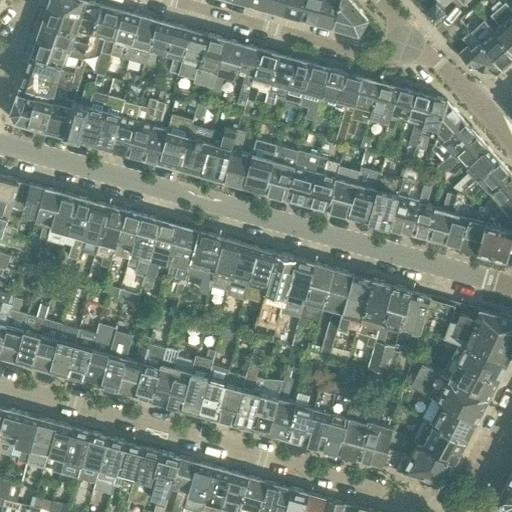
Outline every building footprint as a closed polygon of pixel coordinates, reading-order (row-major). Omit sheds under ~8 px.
[(49,0),(48,5),(95,19),(100,4),(87,0),(49,0)] [(283,13),(286,0),(267,0),(266,8),(283,13)] [(286,0),(283,13),(299,17),(303,0),(286,0)] [(303,0),(299,17),(316,22),(321,0),(303,0)] [(321,0),(316,22),(333,27),(339,0),(321,0)] [(350,0),(339,0),(333,27),(358,34),(367,18),(350,0)] [(426,0),(435,9),(445,0),(460,0),(464,3),(467,0),(426,0)] [(498,1),(494,5),(511,25),(511,11),(505,3),(504,3),(502,4),(498,1)] [(105,75),(110,54),(122,10),(100,4),(95,19),(91,31),(90,34),(105,38),(95,72),(105,75)] [(42,21),(77,30),(79,24),(89,27),(88,30),(91,31),(95,19),(48,5),(42,21)] [(500,25),(492,31),(511,53),(511,25),(494,5),(491,7),(495,12),(491,15),(500,25)] [(110,54),(129,59),(141,15),(122,10),(110,54)] [(129,59),(145,64),(156,19),(141,15),(129,59)] [(156,53),(165,55),(173,24),(156,19),(145,64),(153,66),(156,53)] [(36,39),(84,53),(87,44),(74,40),(77,30),(42,21),(36,39)] [(170,71),(177,73),(190,28),(173,24),(165,55),(173,57),(170,71)] [(477,25),(470,32),(501,68),(511,58),(511,53),(492,31),(487,36),(477,25)] [(186,75),(194,78),(206,33),(190,28),(177,73),(186,76),(186,75)] [(501,68),(470,32),(461,40),(467,46),(459,53),(470,66),(496,73),(501,68)] [(193,82),(212,87),(226,38),(206,33),(194,78),(193,82)] [(226,38),(212,87),(212,89),(215,90),(220,91),(221,86),(223,75),(235,79),(245,44),(226,38)] [(30,54),(62,64),(66,65),(69,56),(82,60),(84,53),(36,39),(30,54)] [(235,79),(233,87),(249,92),(261,48),(245,44),(235,79)] [(258,89),(268,91),(279,53),(261,48),(249,92),(247,98),(255,100),(258,89)] [(279,53),(268,91),(276,94),(276,97),(284,99),(295,58),(279,53)] [(30,54),(25,70),(69,82),(77,84),(81,73),(82,68),(76,66),(75,71),(74,74),(60,70),(62,64),(30,54)] [(284,99),(301,104),(312,62),(295,58),(284,99)] [(314,120),(315,120),(329,67),(312,62),(301,104),(309,106),(306,118),(314,120)] [(327,104),(336,107),(345,72),(329,67),(315,120),(322,122),(327,104)] [(37,90),(55,94),(65,97),(67,90),(69,82),(25,70),(20,85),(37,90)] [(344,141),(346,132),(361,76),(345,72),(336,107),(345,109),(336,139),(344,141)] [(371,108),(378,81),(361,76),(346,132),(354,135),(358,121),(362,106),(371,108)] [(175,86),(173,93),(188,97),(191,84),(176,80),(175,86)] [(369,117),(387,122),(396,86),(378,81),(371,108),(362,106),(358,121),(367,124),(369,117)] [(15,121),(27,124),(37,90),(20,85),(11,112),(10,112),(15,121)] [(398,116),(406,119),(414,91),(396,86),(387,122),(379,152),(387,154),(398,116)] [(63,134),(80,139),(93,90),(84,88),(80,103),(72,101),(71,107),(63,134)] [(27,124),(46,130),(55,94),(37,90),(27,124)] [(93,90),(80,139),(83,140),(95,143),(109,94),(102,92),(94,90),(93,90)] [(414,91),(406,119),(415,121),(408,144),(417,146),(416,147),(417,147),(431,95),(414,91)] [(46,130),(63,134),(71,107),(63,105),(65,97),(55,94),(46,130)] [(109,94),(95,143),(110,147),(124,99),(124,98),(116,96),(109,94)] [(430,133),(437,135),(447,100),(431,95),(417,147),(426,149),(430,133)] [(139,107),(127,152),(142,156),(158,100),(149,98),(147,106),(140,104),(139,107)] [(124,99),(110,147),(127,152),(139,107),(140,104),(132,102),(124,99)] [(142,156),(158,161),(168,130),(168,127),(161,125),(166,103),(158,100),(142,156)] [(435,140),(437,142),(463,118),(447,100),(437,135),(435,137),(435,140)] [(197,101),(193,115),(202,118),(205,104),(197,101)] [(168,130),(158,161),(180,167),(191,124),(192,120),(172,114),(168,127),(168,130)] [(433,147),(444,159),(475,131),(463,118),(437,142),(434,144),(433,147)] [(180,167),(201,172),(212,130),(191,124),(180,167)] [(212,130),(201,172),(222,178),(235,131),(224,128),(223,133),(212,130)] [(222,178),(243,184),(252,153),(241,150),(246,131),(236,128),(235,131),(222,178)] [(459,159),(465,165),(487,145),(475,131),(444,159),(435,167),(431,170),(438,177),(459,159)] [(361,146),(366,148),(368,149),(371,137),(364,135),(361,146)] [(252,153),(243,184),(264,190),(277,144),(277,143),(256,137),(252,153)] [(277,144),(264,190),(285,196),(294,165),(298,149),(277,143),(277,144)] [(453,187),(457,189),(461,191),(498,158),(487,145),(465,165),(470,171),(453,187)] [(327,208),(348,214),(366,149),(357,146),(348,180),(336,176),(327,208)] [(348,214),(368,219),(377,188),(364,184),(371,162),(368,161),(371,149),(368,149),(366,148),(366,149),(348,214)] [(294,165),(285,196),(307,202),(319,156),(320,155),(310,153),(298,149),(294,165)] [(327,208),(336,176),(340,163),(328,159),(328,158),(319,156),(307,202),(327,208)] [(461,191),(467,195),(469,197),(482,185),(487,190),(509,170),(498,158),(461,191)] [(484,204),(488,208),(490,209),(511,189),(511,172),(509,170),(487,190),(493,197),(484,204)] [(0,193),(24,203),(30,183),(20,180),(0,174),(0,193)] [(368,219),(390,225),(403,178),(393,176),(392,179),(380,175),(377,188),(368,219)] [(410,231),(427,236),(434,206),(426,204),(433,180),(425,177),(419,199),(410,231)] [(390,225),(410,231),(419,199),(408,196),(412,180),(403,178),(390,225)] [(22,213),(21,218),(34,221),(45,187),(30,183),(24,203),(22,211),(22,212),(22,213)] [(34,221),(31,234),(47,239),(61,191),(59,191),(45,187),(34,221)] [(444,240),(460,245),(470,208),(472,203),(465,201),(467,195),(461,191),(457,189),(456,194),(444,240)] [(511,189),(490,209),(495,211),(495,212),(499,214),(501,215),(503,213),(508,219),(509,217),(511,214),(511,189)] [(61,191),(47,239),(63,243),(64,242),(70,220),(77,196),(75,195),(61,191)] [(427,236),(444,240),(456,194),(448,192),(443,209),(434,206),(427,236)] [(0,193),(0,213),(9,216),(11,208),(22,211),(24,203),(0,193)] [(70,220),(64,242),(72,244),(68,256),(76,258),(92,200),(77,196),(70,220)] [(84,252),(96,255),(109,205),(92,200),(76,258),(82,260),(84,252)] [(109,205),(96,255),(102,257),(100,264),(108,267),(112,254),(124,209),(109,205)] [(476,249),(484,220),(488,208),(479,205),(478,210),(470,208),(460,245),(476,249)] [(130,253),(131,253),(141,214),(124,209),(112,254),(128,258),(130,253)] [(0,213),(0,232),(15,237),(18,229),(6,224),(9,216),(0,213)] [(134,273),(144,276),(160,219),(141,214),(131,253),(128,264),(136,266),(134,273)] [(160,261),(167,263),(178,224),(160,219),(144,276),(142,286),(152,289),(160,261)] [(484,220),(476,249),(505,258),(511,249),(511,246),(507,243),(511,227),(484,220)] [(187,272),(189,265),(198,230),(178,224),(167,263),(177,266),(174,278),(173,283),(178,284),(175,294),(181,295),(187,272)] [(189,265),(187,272),(203,276),(204,277),(201,289),(200,289),(201,289),(201,290),(201,291),(202,291),(208,292),(210,285),(210,284),(223,237),(198,230),(189,265)] [(0,232),(0,242),(27,251),(30,242),(22,239),(15,237),(0,232)] [(223,237),(210,284),(227,288),(240,241),(223,237)] [(240,241),(227,288),(243,293),(256,246),(240,241)] [(243,293),(243,295),(262,301),(275,251),(256,246),(243,293)] [(0,267),(6,269),(10,255),(0,251),(0,267)] [(276,329),(281,310),(295,257),(275,251),(262,301),(255,323),(276,329)] [(281,310),(299,315),(313,262),(295,257),(281,310)] [(37,276),(37,275),(40,267),(40,266),(24,262),(23,266),(21,271),(37,276)] [(319,321),(323,307),(333,268),(313,262),(299,315),(297,324),(307,326),(309,318),(319,321)] [(0,267),(0,275),(6,277),(9,270),(6,269),(0,267)] [(37,275),(53,279),(55,271),(40,267),(37,275)] [(329,357),(337,326),(351,273),(333,268),(323,307),(332,310),(320,354),(329,357)] [(53,281),(68,285),(71,276),(56,272),(56,271),(55,271),(53,279),(54,280),(53,281)] [(337,326),(347,329),(349,322),(359,325),(361,318),(360,318),(371,278),(359,275),(351,273),(337,326)] [(71,276),(68,285),(72,287),(76,287),(78,279),(71,277),(71,276)] [(366,344),(373,346),(391,284),(371,278),(360,318),(361,318),(359,325),(357,332),(369,335),(366,344)] [(68,296),(71,287),(55,283),(53,290),(60,292),(59,294),(68,296)] [(389,324),(400,327),(410,289),(391,284),(373,346),(367,368),(387,373),(393,351),(394,347),(384,343),(389,324)] [(79,299),(87,301),(89,291),(71,287),(68,296),(79,299)] [(140,294),(120,289),(118,297),(137,303),(140,294)] [(421,328),(426,310),(430,294),(410,289),(400,327),(396,342),(404,345),(405,340),(417,343),(421,328)] [(3,301),(8,303),(11,295),(0,291),(0,301),(3,303),(3,301)] [(89,291),(87,301),(86,302),(103,306),(106,295),(89,291)] [(430,294),(426,310),(511,338),(511,317),(509,317),(510,317),(430,294)] [(0,345),(0,356),(14,360),(23,329),(28,313),(19,311),(22,299),(14,297),(12,304),(0,345)] [(0,345),(12,304),(8,303),(3,301),(3,303),(0,311),(0,345)] [(23,329),(14,360),(32,365),(44,319),(45,318),(48,307),(40,304),(37,316),(28,313),(23,329)] [(421,328),(444,336),(460,343),(506,360),(511,348),(511,338),(426,310),(421,328)] [(174,313),(170,327),(177,329),(178,326),(184,328),(187,317),(174,313)] [(44,319),(32,365),(48,369),(49,370),(61,324),(62,323),(45,318),(44,319)] [(61,324),(49,370),(66,375),(79,329),(61,324)] [(83,379),(100,384),(114,329),(115,329),(98,324),(96,333),(83,379)] [(66,375),(83,379),(96,333),(79,329),(66,375)] [(100,384),(117,389),(125,358),(132,334),(114,329),(100,384)] [(125,358),(117,389),(133,393),(147,342),(148,337),(141,335),(138,345),(139,345),(135,360),(126,358),(125,358)] [(292,347),(310,353),(312,345),(294,340),(292,347)] [(133,393),(152,398),(166,347),(147,342),(133,393)] [(457,359),(455,362),(495,381),(506,360),(460,343),(453,357),(457,359)] [(152,398),(163,402),(176,355),(177,350),(166,347),(152,398)] [(233,421),(251,426),(264,378),(257,376),(264,350),(255,348),(248,370),(246,376),(233,421)] [(194,360),(180,407),(198,412),(211,366),(211,364),(215,351),(209,349),(206,358),(195,355),(194,360)] [(393,351),(387,373),(393,375),(399,353),(393,351)] [(163,402),(180,407),(194,360),(176,355),(163,402)] [(495,381),(455,362),(448,359),(441,373),(487,398),(495,381)] [(211,366),(198,412),(215,416),(229,371),(229,370),(211,364),(211,366)] [(269,431),(286,436),(296,401),(288,399),(294,378),(290,377),(293,366),(287,364),(282,383),(269,431)] [(410,386),(433,398),(476,420),(487,398),(441,373),(433,369),(422,364),(410,386)] [(215,416),(233,421),(246,376),(229,371),(215,416)] [(303,441),(320,382),(321,378),(314,376),(308,396),(298,393),(296,401),(286,436),(303,441)] [(264,378),(251,426),(269,431),(282,383),(264,378)] [(303,441),(320,446),(332,402),(336,387),(320,382),(303,441)] [(332,402),(320,446),(339,451),(355,392),(336,387),(332,402)] [(339,451),(357,456),(367,419),(369,412),(371,405),(361,402),(364,391),(356,389),(355,392),(339,451)] [(433,398),(422,418),(424,419),(432,424),(464,441),(476,420),(433,398)] [(369,412),(367,419),(357,456),(382,463),(392,429),(393,426),(388,425),(392,408),(384,406),(382,416),(369,412)] [(6,407),(0,426),(0,451),(11,454),(23,412),(6,407)] [(18,460),(27,463),(40,417),(23,412),(11,454),(19,456),(18,460)] [(40,417),(27,463),(43,467),(44,464),(45,465),(57,421),(40,417)] [(413,440),(416,442),(453,463),(464,441),(432,424),(424,419),(413,440)] [(51,469),(60,472),(73,426),(57,421),(45,465),(52,467),(51,469)] [(73,426),(60,472),(69,474),(78,477),(79,474),(79,473),(90,431),(73,426)] [(392,429),(382,463),(438,479),(447,475),(453,463),(416,442),(409,457),(395,450),(403,435),(392,429)] [(79,474),(78,477),(95,482),(109,436),(90,431),(79,473),(79,474)] [(95,482),(94,488),(110,493),(113,484),(125,440),(109,436),(95,482)] [(119,493),(129,495),(143,446),(125,440),(113,484),(121,486),(119,493)] [(160,450),(143,446),(129,495),(128,499),(144,504),(148,492),(151,481),(160,450)] [(168,498),(171,486),(179,456),(160,450),(151,481),(148,492),(168,498)] [(171,511),(181,511),(196,460),(179,456),(171,486),(179,488),(171,511)] [(181,511),(182,511),(184,507),(200,511),(201,509),(205,495),(204,495),(212,465),(196,460),(181,511)] [(201,509),(210,511),(218,511),(222,500),(230,470),(212,465),(204,495),(205,495),(201,509)] [(218,511),(237,511),(248,475),(230,470),(222,500),(218,511)] [(256,511),(257,510),(266,480),(248,475),(237,511),(256,511)] [(0,496),(4,498),(16,501),(21,482),(0,476),(0,496)] [(256,511),(275,511),(283,485),(266,480),(257,510),(256,511)] [(275,511),(283,511),(291,487),(283,485),(275,511)] [(510,511),(511,511),(511,490),(504,486),(498,497),(501,507),(510,511)] [(283,511),(302,511),(308,492),(291,487),(283,511)] [(321,511),(325,496),(308,492),(302,511),(321,511)] [(325,496),(321,511),(380,511),(360,506),(345,502),(325,496)] [(4,498),(2,505),(0,511),(19,511),(22,503),(16,501),(4,498)] [(39,511),(41,508),(22,503),(19,511),(39,511)]
